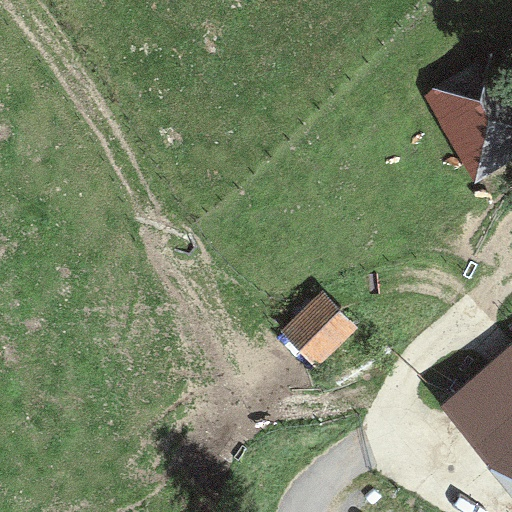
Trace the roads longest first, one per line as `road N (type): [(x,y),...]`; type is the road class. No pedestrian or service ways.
road 1 (track): [(2,0),(103,101),(212,281),(317,395),(392,434)]
road 2 (track): [(303,511),(340,463),(392,434),(438,434)]
